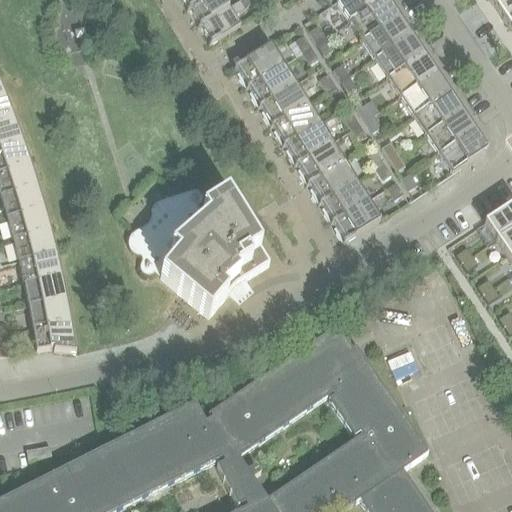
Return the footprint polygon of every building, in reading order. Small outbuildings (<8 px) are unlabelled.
[(185,13),(206,0),(180,0),(187,11),(185,13)] [(206,0),(185,13),(186,14),(188,12),(198,29),(196,30),(196,31),(228,11),(222,2),(226,0),(206,0)] [(343,0),(334,6),(335,7),(347,26),(378,5),(376,0),(343,0)] [(511,0),(496,0),(489,5),(502,25),(511,18),(511,0)] [(347,26),(360,44),(391,24),(383,1),(378,5),(347,26)] [(228,11),(196,31),(199,30),(209,46),(207,47),(207,49),(239,29),(233,19),(244,13),(239,4),(228,11)] [(511,18),(502,25),(511,39),(511,18)] [(391,24),(360,44),(373,64),(404,42),(396,20),(391,24)] [(307,36),(322,60),(331,54),(316,30),(307,36)] [(409,39),(404,42),(373,64),(385,82),(416,61),(409,39)] [(302,40),(293,45),(308,69),(317,63),(302,40)] [(247,92),(281,70),(269,49),(231,73),(232,74),(235,72),(240,80),(238,81),(244,91),(243,92),(244,93),(247,92)] [(385,82),(398,102),(429,80),(421,58),(416,61),(385,82)] [(331,75),(346,98),(356,93),(341,69),(331,75)] [(259,111),(293,89),(281,70),(247,92),(252,99),(250,101),(256,111),(255,111),(256,113),(259,111)] [(434,77),(429,80),(398,102),(411,120),(442,99),(434,77)] [(341,102),(327,78),(317,84),(332,108),(341,102)] [(268,132),(271,130),(306,108),(293,89),(259,111),(264,119),(262,120),(268,130),(267,131),(268,132)] [(411,120),(424,139),(454,118),(447,96),(442,99),(411,120)] [(9,114),(4,101),(0,103),(0,128),(13,123),(9,114)] [(280,151),(283,150),(317,127),(306,108),(271,130),(276,138),(274,139),(280,149),(279,150),(280,151)] [(356,113),(371,137),(380,131),(365,108),(356,113)] [(424,139),(436,158),(467,137),(460,115),(454,118),(424,139)] [(366,141),(351,117),(342,123),(356,147),(366,141)] [(0,152),(21,145),(17,135),(13,123),(0,128),(0,152)] [(292,171),(295,169),(330,147),(317,127),(283,150),(288,158),(286,159),(292,169),(291,169),(292,171)] [(472,134),(467,137),(436,158),(450,179),(480,158),(472,134)] [(21,145),(0,152),(0,176),(28,167),(25,157),(21,145)] [(380,152),(395,176),(404,170),(389,146),(380,152)] [(304,190),(307,188),(342,166),(330,147),(295,169),(300,177),(298,178),(304,188),(303,189),(304,190)] [(390,180),(375,156),(366,161),(381,185),(390,180)] [(316,209),(319,207),(354,186),(342,166),(307,188),(312,196),(310,197),(316,207),(316,208),(316,209)] [(33,179),(28,167),(0,176),(0,200),(36,189),(33,179)] [(399,183),(407,195),(416,189),(409,178),(399,183)] [(329,229),(331,227),(366,205),(354,186),(319,207),(324,215),(322,217),(329,227),(328,227),(329,229)] [(402,199),(394,187),(385,193),(393,204),(402,199)] [(0,204),(6,222),(43,211),(36,189),(0,200),(0,204)] [(140,281),(141,281),(142,282),(145,282),(147,283),(149,282),(151,282),(153,281),(155,280),(156,279),(159,282),(207,322),(233,291),(268,269),(225,201),(200,217),(198,213),(201,212),(202,210),(203,209),(204,208),(205,206),(205,205),(205,204),(205,201),(205,200),(205,198),(203,196),(202,194),(200,192),(199,191),(197,190),(195,190),(194,190),(191,190),(187,191),(173,198),(168,200),(162,204),(156,207),(154,208),(153,209),(153,210),(152,211),(151,213),(150,215),(150,217),(150,218),(150,220),(150,221),(149,223),(149,224),(148,225),(147,227),(146,228),(145,229),(142,231),(140,232),(136,234),(133,235),(131,238),(130,239),(129,241),(128,242),(127,244),(127,246),(127,248),(127,249),(128,251),(129,253),(130,255),(131,256),(132,257),(135,258),(135,259),(137,259),(138,260),(138,261),(137,264),(136,266),(135,267),(135,269),(135,272),(135,274),(136,276),(137,277),(138,279),(140,281)] [(379,225),(366,205),(331,227),(336,235),(335,236),(341,246),(340,247),(341,248),(379,225)] [(511,207),(483,227),(494,244),(511,232),(511,207)] [(43,211),(6,222),(12,244),(49,234),(43,211)] [(511,232),(494,244),(505,260),(511,255),(511,232)] [(55,257),(49,234),(12,244),(17,266),(55,257)] [(466,252),(454,260),(460,268),(471,260),(466,252)] [(55,257),(17,266),(22,288),(60,280),(55,257)] [(471,260),(460,268),(465,276),(476,268),(471,260)] [(60,280),(22,288),(27,310),(65,302),(63,292),(60,280)] [(487,284),(476,291),(481,300),(492,292),(487,284)] [(492,292),(481,300),(487,308),(498,300),(492,292)] [(69,325),(65,302),(27,310),(31,332),(69,325)] [(511,321),(508,316),(497,323),(503,331),(511,325),(511,321)] [(31,332),(35,355),(53,353),(52,355),(74,358),(71,338),(69,325),(31,332)] [(511,325),(503,331),(508,340),(511,336),(511,325)] [(424,511),(400,477),(427,458),(355,353),(350,355),(339,339),(331,345),(327,339),(206,422),(206,423),(204,424),(201,418),(193,403),(0,500),(0,511),(424,511)] [(248,350),(240,353),(245,365),(253,362),(248,350)] [(0,361),(8,360),(8,358),(8,359),(3,360),(2,352),(0,352),(0,361)] [(49,450),(25,455),(27,465),(50,460),(49,450)]
